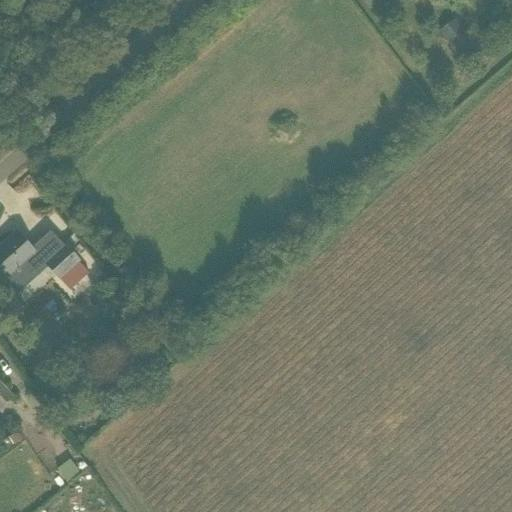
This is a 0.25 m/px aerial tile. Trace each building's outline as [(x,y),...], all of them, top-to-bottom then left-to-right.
[(452,51),(468,40),(456,24),(440,35),(452,51)] [(35,255),(17,235),(0,250),(0,283),(1,285),(17,271),(29,283),(41,272),(30,259),(35,255)] [(66,248),(46,266),(60,281),(68,273),(77,283),(88,273),(66,248)] [(131,372),(136,324),(118,322),(113,371),(131,372)] [(0,410),(13,399),(0,385),(0,410)] [(61,468),(68,482),(82,474),(75,461),(61,468)]
